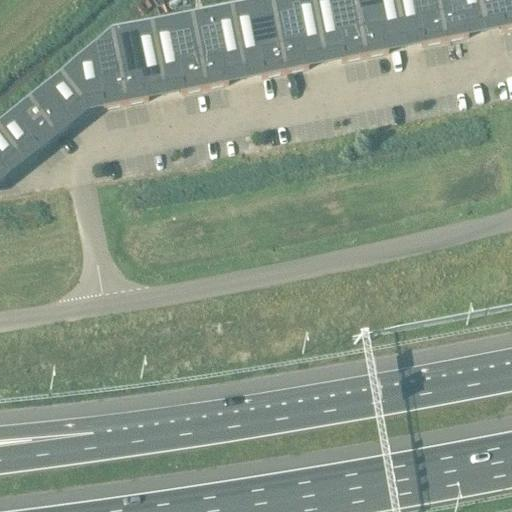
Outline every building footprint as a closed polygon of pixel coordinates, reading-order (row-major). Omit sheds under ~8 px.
[(323,62),(310,0),(295,0),(270,5),(284,76),(307,71),(307,70),(306,70),(305,66),(323,62)] [(340,63),(340,65),(364,60),(351,0),(310,0),(323,62),(340,59),(341,63),(340,63)] [(403,46),(393,0),(351,0),(364,60),(387,55),(387,54),(386,54),(385,50),(403,46)] [(420,47),(420,49),(444,44),(435,0),(393,0),(403,46),(420,43),(421,47),(420,47)] [(466,38),(465,34),(483,31),(476,0),(435,0),(444,44),(467,40),(467,38),(466,38)] [(500,31),(500,33),(511,30),(511,0),(476,0),(483,31),(500,27),(501,31),(500,31)] [(284,76),(270,5),(230,13),(242,78),(260,75),(261,79),(260,79),(260,81),(284,76)] [(242,78),(230,13),(190,21),(204,92),(227,87),(227,85),(226,86),(225,82),(242,78)] [(180,95),(180,97),(204,92),(190,21),(150,29),(163,94),(180,91),(181,95),(180,95)] [(147,101),(146,102),(145,98),(163,94),(150,29),(110,37),(124,108),(147,103),(147,101)] [(100,111),(100,113),(124,108),(110,37),(109,37),(74,67),(83,110),(100,107),(101,111),(100,111)] [(83,110),(74,67),(58,81),(26,107),(53,141),(72,126),(71,124),(70,125),(68,122),(82,110),(83,110)] [(53,141),(26,107),(0,127),(0,139),(18,162),(31,151),(34,154),(33,155),(34,156),(53,141)] [(0,183),(8,177),(7,175),(6,176),(4,173),(18,162),(0,139),(0,183)]
